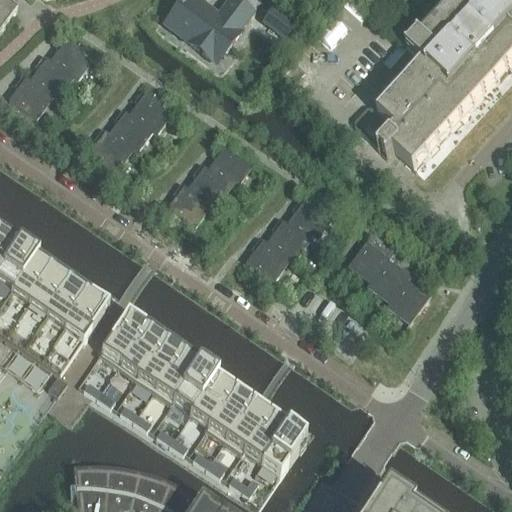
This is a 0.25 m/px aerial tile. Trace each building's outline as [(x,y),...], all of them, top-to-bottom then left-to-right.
[(186,0),(170,23),(164,29),(189,48),(211,64),(216,69),(227,54),(240,37),(238,35),(252,17),(232,2),(218,20),(191,0),(186,0)] [(511,0),(462,0),(423,42),(421,40),(408,54),(425,69),(380,117),(375,113),(368,115),(358,125),(358,133),(381,155),(380,156),(391,166),(397,158),(418,178),(511,77),(511,0)] [(0,3),(0,36),(15,15),(0,3)] [(274,12),(264,26),(286,43),(296,29),(274,12)] [(49,67),(68,81),(76,87),(85,75),(81,71),(88,61),(66,45),(65,45),(62,43),(54,53),(58,55),(49,67)] [(68,81),(49,67),(46,64),(45,64),(42,62),(34,72),(37,74),(29,85),(47,100),(56,107),(65,94),(61,91),(68,81)] [(47,100),(29,85),(25,83),(22,81),(14,91),(17,94),(9,106),(35,126),(45,113),(40,109),(47,100)] [(155,142),(172,119),(145,98),(144,99),(141,96),(133,107),(137,109),(133,114),(128,121),(146,136),(155,142)] [(146,136),(128,121),(124,118),(121,116),(113,126),(116,128),(108,139),(126,154),(135,161),(144,148),(140,145),(146,136)] [(126,154),(108,139),(104,137),(100,135),(93,145),(96,148),(87,160),(114,180),(124,167),(119,163),(126,154)] [(246,170),(224,153),(223,154),(220,151),(212,162),(215,164),(207,175),(225,190),(234,196),(243,183),(239,180),(246,170)] [(225,190),(207,175),(203,172),(203,173),(200,170),(192,181),(195,183),(187,194),(205,209),(214,215),(223,203),(218,199),(225,190)] [(205,209),(187,194),(183,191),(182,192),(179,190),(172,200),(175,202),(166,214),(193,234),(203,221),(198,218),(205,209)] [(286,230),(304,244),(313,251),(322,238),(318,234),(325,225),(303,208),(302,208),(299,206),(291,216),(295,219),(286,230)] [(304,244),(286,230),(282,227),(279,225),(271,235),(274,237),(266,249),(284,263),(293,270),(302,257),(297,254),(304,244)] [(2,239),(0,241),(0,280),(19,252),(20,251),(2,239)] [(284,263),(266,249),(262,246),(258,244),(251,254),(254,257),(245,269),(272,289),(282,276),(277,272),(284,263)] [(387,266),(388,266),(391,263),(390,262),(392,259),(382,251),(379,255),(367,246),(347,273),(360,283),(364,278),(373,284),(387,266)] [(19,252),(0,280),(0,292),(12,301),(37,264),(30,260),(31,258),(20,251),(19,252)] [(12,301),(11,303),(29,315),(55,276),(37,264),(12,301)] [(399,275),(388,266),(387,266),(373,284),(366,293),(379,303),(383,298),(392,305),(406,286),(407,287),(409,283),(411,279),(401,272),(399,275)] [(55,276),(29,315),(45,326),(72,288),(55,276)] [(418,295),(407,287),(406,286),(392,305),(386,313),(398,323),(402,318),(412,326),(428,303),(431,300),(420,292),(418,295)] [(72,288),(45,326),(65,339),(90,300),(72,288)] [(11,303),(12,301),(0,292),(0,342),(60,384),(83,351),(65,339),(45,326),(29,315),(11,303)] [(90,300),(65,339),(83,351),(108,312),(90,300)] [(126,324),(100,362),(118,374),(144,336),(126,324)] [(144,336),(118,374),(136,386),(161,348),(144,336)] [(161,348),(136,386),(154,398),(179,360),(161,348)] [(179,360),(154,398),(172,410),(196,373),(197,372),(179,360)] [(196,373),(172,410),(190,422),(214,385),(208,381),(209,379),(197,372),(196,373)] [(58,403),(68,390),(57,382),(47,395),(58,403)] [(190,422),(189,424),(205,435),(231,396),(214,385),(190,422)] [(89,390),(84,397),(97,406),(102,399),(89,390)] [(231,396),(205,435),(223,447),(249,408),(231,396)] [(102,399),(97,406),(110,415),(115,409),(102,399)] [(249,408),(223,447),(241,459),(267,420),(249,408)] [(126,413),(121,420),(134,429),(139,422),(126,413)] [(267,420),(241,459),(259,471),(285,432),(267,420)] [(139,422),(134,429),(147,438),(152,431),(139,422)] [(285,432),(259,471),(277,483),(303,444),(285,432)] [(162,437),(157,444),(170,453),(175,446),(162,437)] [(175,446),(170,453),(183,462),(188,455),(175,446)] [(196,460),(192,467),(205,476),(210,469),(196,460)] [(210,469),(205,476),(218,485),(223,478),(210,469)] [(207,511),(199,507),(189,500),(178,494),(166,489),(155,485),(143,481),(131,478),(118,476),(106,475),(93,475),(85,475),(72,476),(74,501),(75,511),(207,511)] [(233,483),(228,490),(241,499),(246,492),(233,483)] [(246,492),(241,499),(248,504),(257,490),(251,486),(246,492)] [(408,511),(405,510),(391,501),(383,511),(408,511)]
